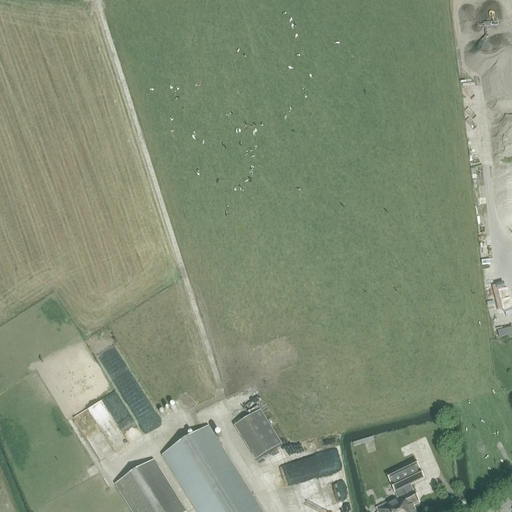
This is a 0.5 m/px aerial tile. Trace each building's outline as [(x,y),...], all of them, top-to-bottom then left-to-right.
[(131,409),(127,412),(134,421),(138,418),(131,409)] [(281,446),(260,411),(235,427),(256,461),(281,446)] [(112,449),(136,436),(130,425),(120,431),(118,428),(104,436),(112,449)] [(258,511),(207,428),(164,455),(170,464),(199,511),(258,511)] [(303,464),(306,462),(302,456),(292,463),(298,472),(305,467),(303,464)] [(185,511),(154,462),(115,486),(131,511),(185,511)] [(413,491),(410,485),(423,479),(415,462),(387,475),(398,498),(377,509),(378,511),(415,511),(413,507),(420,504),(413,491)] [(329,474),(328,477),(317,476),(317,487),(327,488),(328,481),(334,482),(334,474),(329,474)]
